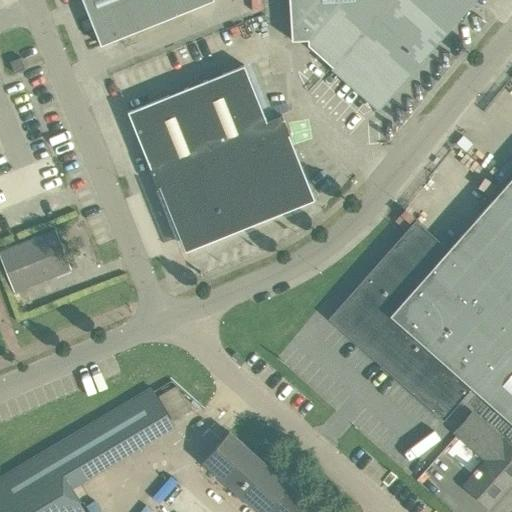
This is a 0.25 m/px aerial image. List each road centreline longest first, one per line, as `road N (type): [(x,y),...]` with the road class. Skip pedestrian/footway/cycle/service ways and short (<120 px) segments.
road 1 (unclassified): [(511,37),(338,241),(163,318)]
road 2 (unclassified): [(163,318),(34,0)]
road 3 (unclassified): [(386,511),(163,318)]
road 4 (unclassified): [(0,387),(163,318)]
road 5 (unknown): [(213,501),(184,444),(113,495),(104,511)]
